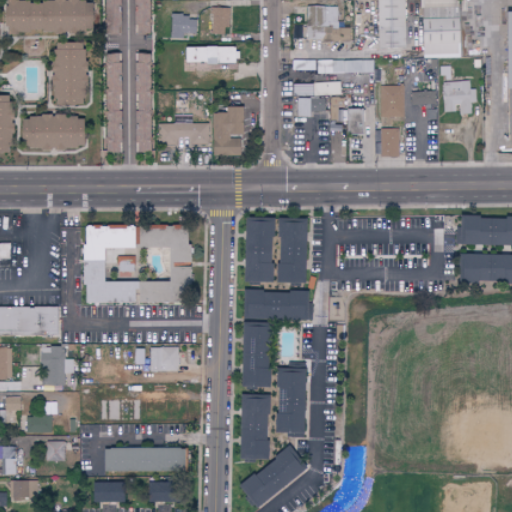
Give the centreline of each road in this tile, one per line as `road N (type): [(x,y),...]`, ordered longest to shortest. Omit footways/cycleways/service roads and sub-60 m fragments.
road 1 (residential): [(218,511),(226,189)]
road 2 (tertiary): [(270,189),(511,186)]
road 3 (tertiary): [(0,191),(226,189)]
road 4 (residential): [(270,189),(270,0)]
